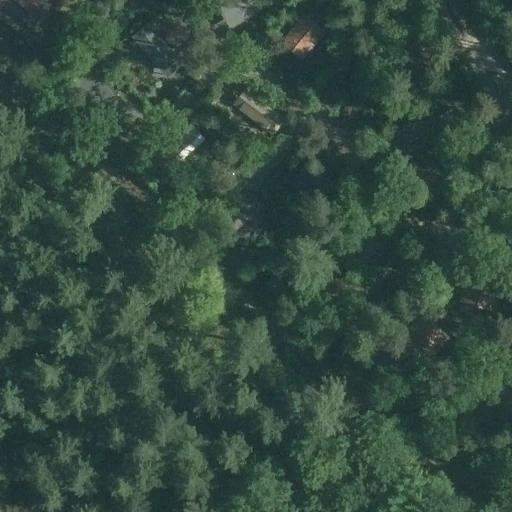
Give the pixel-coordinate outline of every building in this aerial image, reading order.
[(0,0),(0,8),(3,5),(6,0),(13,0),(31,14),(42,0),(0,0)] [(256,0),(214,0),(211,3),(217,12),(231,3),(233,6),(244,23),(263,11),(256,0)] [(305,14),(281,42),(303,60),(327,32),(305,14)] [(412,31),(409,25),(393,33),(416,80),(440,67),(421,27),(412,31)] [(148,71),(122,91),(138,112),(164,92),(148,71)] [(412,102),(407,93),(396,97),(401,106),(412,102)] [(252,96),(240,111),(267,131),(278,116),(252,96)] [(214,100),(208,107),(219,115),(224,108),(214,100)] [(403,155),(428,148),(438,146),(436,139),(443,138),(444,142),(452,139),(476,130),(459,107),(437,119),(439,126),(438,127),(434,128),(433,121),(402,126),(403,155)] [(191,124),(156,156),(170,172),(205,140),(191,124)] [(213,144),(204,151),(212,161),(221,154),(213,144)] [(308,163),(291,183),(301,191),(313,200),(319,205),(335,185),(308,163)] [(511,204),(511,173),(497,194),(511,204)] [(246,191),(219,220),(237,234),(251,220),(265,207),(246,191)] [(320,210),(314,220),(323,226),(329,216),(320,210)] [(364,265),(368,266),(372,261),(371,257),(386,240),(382,236),(386,231),(372,219),(356,238),(348,231),(336,244),(345,252),(362,268),(364,265)] [(506,271),(470,262),(459,304),(494,314),(506,271)] [(420,316),(416,321),(391,351),(419,374),(448,339),(420,316)] [(477,361),(465,351),(456,361),(469,371),(477,361)]
